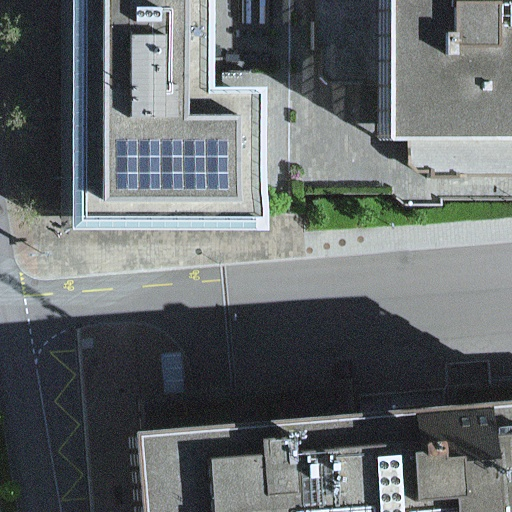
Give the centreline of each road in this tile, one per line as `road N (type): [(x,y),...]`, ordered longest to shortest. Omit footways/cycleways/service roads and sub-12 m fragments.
road 1 (residential): [(511,274),(0,310)]
road 2 (primary): [(0,386),(19,511)]
